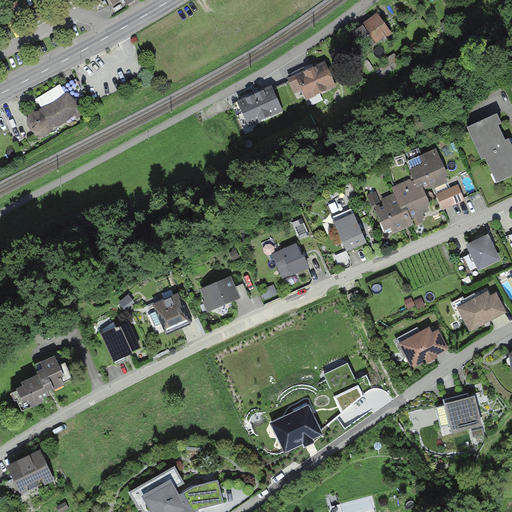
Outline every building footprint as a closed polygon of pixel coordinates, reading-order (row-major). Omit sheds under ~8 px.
[(379,16),(355,33),(366,50),(390,32),(379,16)] [(325,65),(290,81),(295,93),(304,89),(308,97),(334,86),(325,65)] [(78,118),(84,114),(81,109),(89,102),(78,81),(64,91),(69,96),(62,101),(58,104),(52,107),(46,109),(43,111),(42,111),(39,111),(37,111),(34,112),(32,114),(30,117),(29,120),(29,123),(30,126),(32,129),(34,132),(37,133),(41,133),(44,132),(47,131),(49,129),(50,126),(54,126),(57,125),(61,124),(65,122),(69,119),(75,114),(78,118)] [(271,89),(233,107),(239,118),(250,113),(255,122),(296,103),(287,84),(272,91),(271,89)] [(494,115),(471,126),(485,157),(489,155),(501,181),(511,175),(511,144),(509,138),(506,140),(494,115)] [(420,156),(408,161),(416,180),(420,189),(437,182),(438,184),(445,181),(443,176),(446,174),(442,165),(441,166),(435,153),(421,159),(420,156)] [(405,185),(404,183),(394,187),(398,195),(407,218),(427,210),(423,201),(421,201),(419,196),(423,194),(420,189),(416,180),(405,185)] [(458,185),(437,194),(443,208),(464,199),(458,185)] [(379,203),(374,193),(368,195),(373,205),(379,203)] [(407,218),(398,195),(391,198),(392,203),(378,209),(384,221),(380,223),(385,234),(403,227),(401,221),(407,218)] [(352,209),(333,218),(348,251),(367,243),(352,209)] [(309,235),(302,219),(293,223),(300,239),(309,235)] [(488,236),(469,246),(472,254),(465,257),(471,271),(479,267),(480,269),(499,259),(488,236)] [(283,255),(275,259),(283,277),(308,266),(304,256),(302,257),(297,246),(282,252),(283,255)] [(350,259),(347,252),(336,257),(339,263),(350,259)] [(229,278),(203,290),(212,309),(235,299),(237,305),(250,300),(243,284),(234,288),(229,278)] [(275,294),(272,288),(263,292),(266,298),(275,294)] [(166,300),(148,308),(156,326),(164,322),(166,327),(184,320),(185,324),(192,321),(186,306),(181,308),(176,296),(174,297),(172,291),(164,295),(166,300)] [(360,296),(358,291),(349,295),(352,300),(360,296)] [(487,293),(459,309),(471,330),(493,318),(492,316),(504,309),(496,295),(490,298),(487,293)] [(133,302),(130,299),(122,305),(125,309),(133,302)] [(415,305),(412,299),(406,301),(410,308),(415,305)] [(424,306),(421,299),(415,302),(419,309),(424,306)] [(119,327),(103,334),(117,363),(126,359),(124,355),(138,348),(127,325),(119,328),(119,327)] [(429,329),(401,344),(413,367),(435,355),(434,353),(446,346),(438,332),(432,335),(429,329)] [(23,383),(25,387),(18,390),(22,398),(18,400),(23,411),(44,401),(42,398),(50,394),(47,388),(62,381),(63,384),(74,380),(62,354),(42,363),(44,369),(38,372),(40,375),(23,383)] [(362,396),(358,387),(336,397),(343,413),(364,396),(363,395),(362,396)] [(473,392),(443,400),(452,433),(482,425),(473,392)] [(322,434),(307,403),(293,409),(295,413),(272,423),(286,452),(322,434)] [(484,435),(483,429),(474,431),(475,437),(484,435)] [(42,453),(9,468),(19,490),(51,474),(42,453)] [(175,466),(129,492),(140,511),(194,511),(199,509),(224,501),(218,480),(193,486),(188,489),(175,466)]
